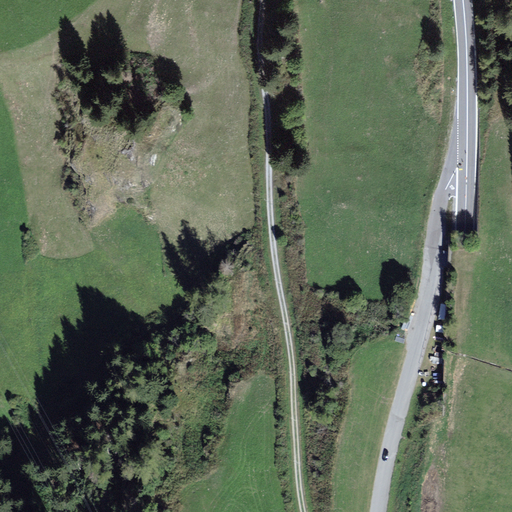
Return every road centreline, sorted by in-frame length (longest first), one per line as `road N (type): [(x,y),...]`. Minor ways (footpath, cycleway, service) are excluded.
road 1 (track): [(267,0),(268,186),(310,511)]
road 2 (primary): [(470,511),(463,0)]
